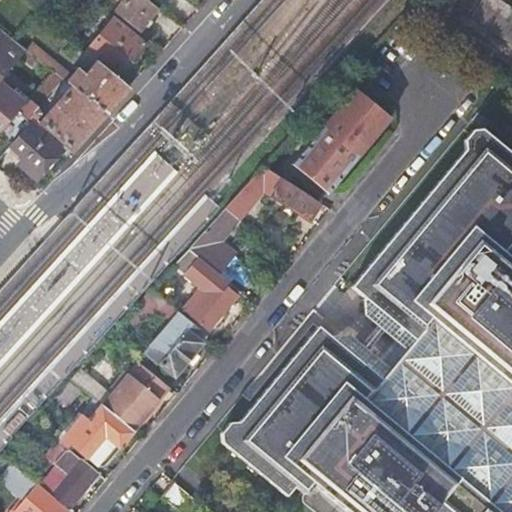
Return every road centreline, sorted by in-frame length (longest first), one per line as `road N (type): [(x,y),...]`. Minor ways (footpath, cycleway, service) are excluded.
road 1 (residential): [(98,511),(411,142),(423,98),(417,78)]
road 2 (residential): [(248,0),(127,135),(17,233)]
